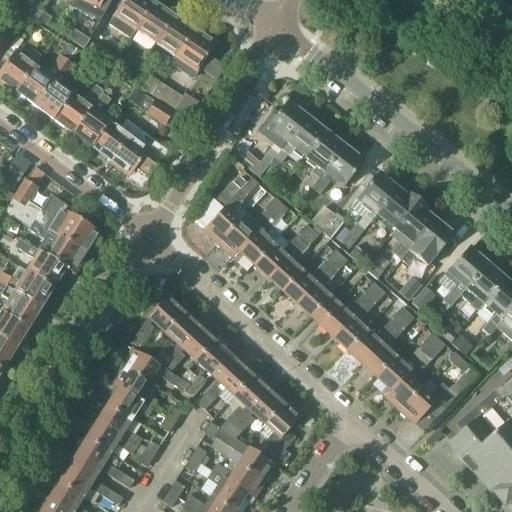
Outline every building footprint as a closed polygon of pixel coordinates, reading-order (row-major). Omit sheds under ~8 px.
[(75,0),(70,11),(99,24),(112,0),(75,0)] [(125,0),(108,26),(129,41),(135,32),(135,31),(153,5),(146,0),(125,0)] [(153,5),(135,31),(135,32),(155,45),(173,18),(153,5)] [(27,15),(38,22),(42,13),(32,7),(27,15)] [(42,13),(38,22),(46,27),(51,19),(42,13)] [(173,18),(155,45),(176,59),(194,32),(173,18)] [(176,59),(171,66),(192,80),(215,46),(212,44),(214,42),(205,35),(203,38),(194,32),(176,59)] [(88,43),(79,36),(74,44),(83,50),(88,43)] [(14,53),(0,72),(0,82),(15,94),(35,68),(34,68),(41,59),(32,52),(25,61),(14,53)] [(117,59),(106,52),(99,62),(110,69),(117,59)] [(35,68),(15,94),(34,108),(53,82),(58,75),(67,62),(59,56),(46,74),(45,76),(35,68)] [(53,82),(34,108),(53,122),(72,96),(60,87),(62,85),(74,67),(67,62),(58,75),(53,82)] [(130,83),(135,76),(126,70),(121,77),(130,83)] [(141,91),(150,97),(159,84),(149,77),(141,91)] [(182,98),(159,84),(150,97),(174,111),(182,98)] [(72,96),(53,122),(72,136),(91,110),(101,96),(103,94),(103,93),(95,88),(85,103),(83,105),(72,96)] [(125,101),(145,115),(154,103),(133,90),(125,101)] [(91,110),(72,136),(91,149),(109,124),(99,117),(101,114),(110,102),(101,96),(91,110)] [(164,127),(172,115),(154,103),(145,115),(164,127)] [(266,154),(267,155),(273,160),(306,119),(297,113),(299,110),(290,103),(289,106),(286,104),(274,119),(272,117),(265,125),(268,127),(266,129),(279,139),(266,154)] [(306,119),(273,160),(279,164),(280,165),(293,151),(304,160),(326,131),(316,123),(314,125),(306,119)] [(109,124),(91,149),(110,164),(134,130),(124,123),(118,131),(109,124)] [(167,154),(134,130),(110,164),(142,187),(167,154)] [(311,175),(304,184),(306,186),(311,190),(343,149),(335,142),(337,140),(326,131),(304,160),(315,169),(310,175),(311,175)] [(311,190),(307,195),(315,201),(331,181),(342,190),(363,164),(361,162),(363,160),(353,153),(352,155),(343,149),(311,190)] [(247,153),(239,163),(258,179),(265,170),(259,164),(247,153)] [(273,160),(268,167),(273,171),(279,164),(273,160)] [(0,182),(0,184),(12,193),(22,177),(9,168),(0,182)] [(362,220),(341,244),(348,251),(375,217),(396,191),(388,184),(390,182),(381,175),(379,177),(377,175),(356,201),(369,212),(362,220)] [(208,197),(192,215),(197,220),(194,223),(204,231),(202,232),(218,246),(238,223),(231,217),(248,198),(258,187),(252,181),(251,180),(246,185),(239,178),(233,185),(232,183),(214,202),(208,197)] [(14,199),(5,214),(11,218),(29,229),(34,223),(45,230),(44,233),(56,241),(58,238),(85,255),(98,234),(95,232),(96,230),(88,226),(87,228),(73,219),(75,216),(50,199),(41,213),(38,213),(37,211),(27,204),(36,189),(25,182),(14,199)] [(396,191),(375,217),(394,232),(418,202),(407,194),(404,197),(396,191)] [(0,198),(0,210),(3,213),(13,198),(10,196),(6,193),(1,200),(0,198)] [(238,223),(218,246),(231,259),(281,206),(274,200),(253,223),(245,215),(238,223)] [(394,232),(389,238),(397,244),(390,253),(400,262),(434,221),(426,215),(429,211),(418,202),(394,232)] [(281,206),(231,259),(235,262),(241,256),(253,267),(280,237),(272,229),(287,212),(281,206)] [(320,233),(333,216),(323,207),(309,224),(320,233)] [(5,214),(0,220),(0,229),(3,231),(11,218),(5,214)] [(333,216),(320,233),(330,241),(343,224),(333,216)] [(434,221),(400,262),(407,267),(415,258),(427,268),(434,260),(436,261),(442,254),(441,252),(453,237),(450,235),(452,233),(444,226),(442,228),(434,221)] [(29,229),(27,232),(43,241),(36,252),(38,254),(45,258),(64,270),(64,271),(67,273),(67,272),(72,275),(85,255),(58,238),(56,241),(44,233),(45,230),(34,223),(29,229)] [(280,237),(253,267),(268,280),(311,232),(305,226),(288,245),(280,237)] [(311,232),(268,280),(281,292),(300,272),(293,265),(318,238),(311,232)] [(18,241),(13,249),(28,258),(33,261),(26,273),(52,290),(64,271),(64,270),(45,258),(38,254),(36,252),(33,250),(18,241)] [(358,265),(365,257),(355,248),(348,257),(358,265)] [(455,288),(443,303),(449,308),(459,297),(486,266),(478,259),(480,257),(472,249),(470,252),(468,250),(443,278),(455,288)] [(300,272),(281,292),(295,306),(340,257),(334,252),(333,253),(323,264),(323,263),(308,279),(300,272)] [(340,257),(295,306),(310,319),(317,312),(321,316),(327,309),(330,313),(337,305),(330,298),(322,291),(334,278),(333,278),(346,263),(347,263),(340,257)] [(370,261),(363,270),(376,281),(383,272),(370,261)] [(486,266),(459,297),(477,313),(483,306),(506,279),(496,270),(494,273),(486,266)] [(0,273),(0,284),(40,309),(52,290),(26,273),(18,268),(11,280),(0,273)] [(408,302),(421,287),(411,278),(397,294),(408,302)] [(495,316),(481,331),(488,337),(495,329),(511,309),(511,284),(506,279),(483,306),(495,316)] [(0,297),(8,302),(1,313),(29,331),(36,320),(34,319),(40,309),(0,284),(0,297)] [(317,312),(310,319),(318,326),(333,340),(379,290),(373,284),(372,285),(346,313),(337,305),(330,313),(327,309),(321,316),(317,312)] [(424,289),(410,305),(420,313),(434,298),(424,289)] [(379,290),(333,340),(347,353),(366,331),(358,324),(367,315),(384,295),(379,290)] [(142,326),(130,344),(139,350),(153,330),(149,326),(151,324),(163,335),(184,313),(168,298),(142,326)] [(366,331),(347,353),(361,365),(407,315),(401,309),(382,329),(374,338),(369,334),(366,331)] [(511,309),(495,329),(511,344),(511,309)] [(0,340),(15,349),(20,341),(22,343),(29,331),(1,313),(0,315),(0,340)] [(162,351),(153,361),(163,367),(199,327),(184,313),(163,335),(175,346),(173,348),(169,344),(163,352),(162,351)] [(407,315),(361,365),(375,378),(394,357),(386,350),(413,320),(407,315)] [(163,367),(161,370),(169,375),(170,373),(184,358),(182,356),(184,354),(195,363),(215,341),(199,327),(163,367)] [(446,328),(445,328),(439,335),(450,344),(456,337),(446,328)] [(394,357),(375,378),(387,390),(381,396),(385,400),(418,364),(418,363),(424,357),(438,341),(431,335),(403,365),(401,363),(394,357)] [(464,357),(470,349),(456,337),(450,344),(464,357)] [(0,367),(3,369),(15,349),(0,340),(0,367)] [(189,387),(183,394),(192,399),(211,378),(218,370),(221,373),(227,366),(229,369),(236,361),(231,356),(215,341),(195,363),(207,374),(205,377),(201,373),(189,387)] [(444,347),(438,341),(424,357),(431,362),(444,347)] [(132,351),(122,367),(148,383),(153,375),(183,394),(189,387),(169,375),(161,370),(132,351)] [(453,354),(447,361),(462,374),(468,368),(453,354)] [(485,357),(478,366),(487,373),(494,365),(485,357)] [(217,383),(196,405),(204,412),(217,397),(226,405),(233,397),(252,376),(236,361),(229,369),(227,366),(221,373),(218,370),(211,378),(217,383)] [(418,364),(385,400),(399,412),(420,390),(412,382),(421,373),(424,369),(418,364)] [(122,367),(111,384),(153,410),(158,403),(153,400),(142,393),(148,383),(122,367)] [(420,390),(399,412),(414,426),(423,434),(455,398),(457,398),(477,377),(469,370),(463,376),(454,386),(447,390),(441,384),(438,388),(436,389),(428,381),(420,390)] [(234,412),(218,430),(226,435),(268,390),(252,376),(233,397),(241,405),(234,412)] [(462,432),(449,444),(463,461),(461,462),(472,474),(474,473),(480,480),(478,482),(479,484),(481,482),(491,493),(489,495),(491,497),(493,495),(503,506),(501,508),(502,510),(504,508),(507,511),(511,511),(511,380),(490,399),(488,398),(458,424),(457,425),(457,426),(457,427),(458,427),(462,432)] [(116,394),(108,406),(132,421),(137,412),(148,419),(153,410),(111,384),(108,389),(116,394)] [(268,390),(226,435),(234,441),(253,421),(249,418),(252,415),(264,426),(284,404),(268,390)] [(271,435),(257,450),(283,467),(290,457),(283,452),(295,440),(287,433),(300,419),(284,404),(264,426),(263,428),(271,435)] [(108,406),(97,424),(137,449),(142,441),(126,431),(132,421),(108,406)] [(166,418),(176,424),(182,414),(172,408),(170,410),(166,418)] [(159,429),(168,435),(176,424),(166,418),(160,427),(159,429)] [(97,424),(87,440),(111,455),(117,447),(132,457),(137,449),(97,424)] [(209,424),(203,435),(204,436),(212,441),(213,439),(220,443),(237,454),(231,463),(263,484),(274,467),(234,441),(226,435),(218,430),(209,424)] [(87,440),(76,457),(86,464),(83,469),(87,471),(83,476),(94,483),(100,472),(129,490),(133,483),(105,465),(111,455),(87,440)] [(143,453),(152,459),(159,449),(149,443),(143,453)] [(196,449),(189,459),(199,465),(204,457),(206,455),(196,449)] [(152,459),(143,453),(137,463),(146,469),(152,459)] [(69,468),(59,484),(84,499),(89,490),(118,508),(122,501),(94,483),(83,476),(87,471),(83,469),(86,464),(76,457),(69,468)] [(189,459),(183,469),(193,475),(199,465),(189,459)] [(216,465),(211,474),(252,501),(263,484),(231,463),(226,472),(216,465)] [(211,474),(206,481),(216,487),(210,497),(233,511),(234,511),(243,500),(250,504),(252,501),(211,474)] [(184,489),(174,483),(168,493),(177,499),(184,489)] [(59,484),(48,501),(66,511),(82,511),(78,509),(84,499),(59,484)] [(168,493),(161,503),(171,509),(177,499),(168,493)] [(189,497),(184,504),(197,511),(233,511),(210,497),(203,507),(189,497)] [(66,511),(48,501),(41,511),(66,511)]
